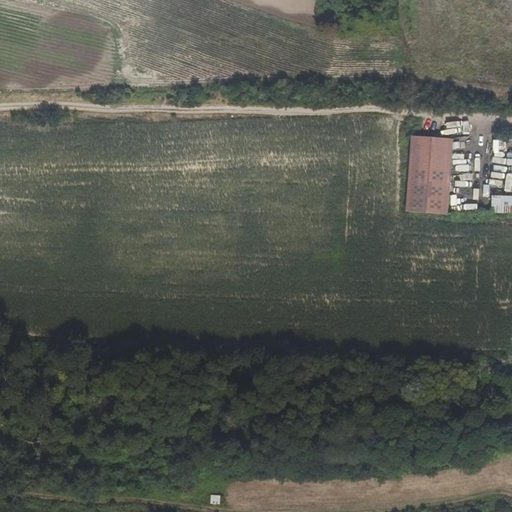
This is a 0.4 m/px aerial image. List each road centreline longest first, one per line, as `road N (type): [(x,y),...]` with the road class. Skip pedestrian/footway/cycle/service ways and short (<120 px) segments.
road 1 (track): [(511,121),(305,105),(0,110)]
road 2 (track): [(511,96),(436,85),(404,42),(398,0)]
